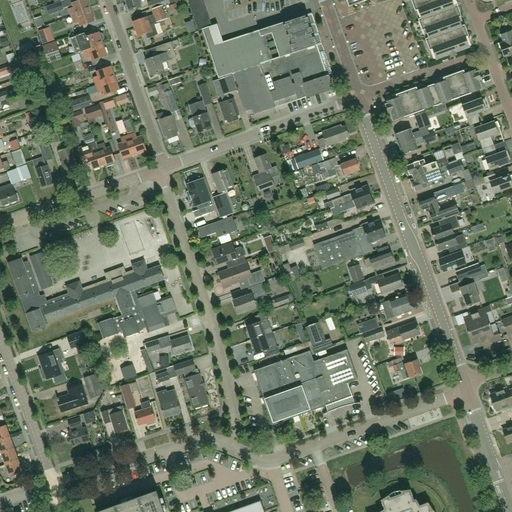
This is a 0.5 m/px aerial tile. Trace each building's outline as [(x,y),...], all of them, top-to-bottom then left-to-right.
[(71,17),(90,10),(86,0),(80,0),(72,3),(74,8),(69,9),(71,17)] [(125,0),(127,4),(125,5),(124,6),(125,10),(127,11),(129,10),(129,11),(141,6),(139,1),(140,0),(125,0)] [(152,9),(162,5),(170,2),(169,0),(155,0),(147,3),(150,10),(152,9)] [(412,0),(430,50),(433,49),(437,59),(441,58),(450,55),(451,57),(457,55),(456,53),(465,49),(469,47),(465,37),(468,36),(454,0),(412,0)] [(61,1),(46,6),(49,15),(64,10),(61,1)] [(203,3),(191,7),(193,13),(205,9),(203,3)] [(162,5),(152,9),(155,16),(147,19),(147,17),(133,22),(138,36),(146,34),(147,38),(158,35),(154,23),(164,20),(167,19),(164,11),(162,5)] [(207,15),(205,9),(193,13),(195,20),(207,15)] [(90,10),(71,17),(74,24),(79,22),(80,26),(94,21),(90,10)] [(207,15),(195,20),(197,26),(209,21),(207,15)] [(217,46),(211,27),(202,31),(218,79),(232,74),(245,112),(253,110),(254,115),(287,104),(307,97),(324,91),(332,89),(328,77),(327,77),(316,45),(315,46),(305,16),(217,46)] [(211,27),(209,21),(197,26),(199,32),(202,31),(211,27)] [(98,32),(92,34),(91,30),(72,37),(75,45),(73,46),(75,53),(102,44),(101,40),(103,39),(104,38),(102,34),(101,33),(99,34),(98,32)] [(511,32),(501,35),(504,43),(500,45),(504,56),(508,55),(509,56),(511,54),(511,31),(511,32)] [(7,38),(0,40),(0,42),(2,48),(9,46),(7,38)] [(61,60),(56,41),(43,46),(48,61),(49,63),(61,60)] [(102,44),(75,53),(76,54),(84,51),(86,58),(91,56),(93,60),(106,55),(102,44)] [(161,58),(157,47),(155,47),(158,56),(146,60),(152,75),(164,71),(162,64),(160,58),(161,58)] [(82,60),(79,54),(71,56),(74,63),(82,60)] [(19,64),(10,66),(0,69),(0,76),(12,73),(14,80),(20,78),(24,77),(19,64)] [(96,85),(115,78),(111,67),(97,72),(98,76),(93,78),(96,85)] [(481,80),(478,72),(476,73),(475,70),(474,71),(473,68),(387,99),(388,102),(387,102),(388,104),(386,105),(388,113),(391,112),(394,120),(482,89),(479,80),(481,80)] [(220,81),(225,96),(237,92),(232,77),(220,81)] [(115,78),(96,85),(98,92),(103,90),(105,95),(119,90),(115,78)] [(156,86),(148,89),(150,97),(159,94),(156,86)] [(204,106),(213,103),(208,89),(200,92),(204,106)] [(179,110),(179,109),(172,90),(163,93),(171,113),(179,110)] [(0,102),(10,99),(7,91),(0,93),(0,102)] [(92,105),(89,95),(70,102),(73,111),(92,105)] [(116,99),(106,103),(109,111),(119,107),(116,99)] [(230,100),(223,102),(219,103),(225,121),(227,120),(228,123),(237,119),(236,116),(238,116),(233,99),(230,100)] [(482,100),(481,99),(462,106),(470,126),(482,122),(478,113),(485,110),(485,109),(488,108),(485,99),(482,100)] [(193,117),(193,118),(190,119),(188,121),(190,127),(193,128),(196,126),(198,132),(211,128),(206,113),(202,101),(189,105),(193,117)] [(99,105),(84,110),(88,121),(103,116),(99,105)] [(40,127),(34,110),(25,114),(31,130),(40,127)] [(85,119),(82,110),(68,114),(72,129),(81,126),(79,121),(85,119)] [(399,145),(429,134),(427,128),(431,127),(425,110),(414,114),(420,131),(412,134),(410,129),(395,134),(399,145)] [(172,115),(164,118),(162,113),(156,115),(158,120),(165,138),(166,137),(167,140),(178,136),(177,133),(179,132),(172,115)] [(126,128),(132,126),(130,119),(124,121),(126,128)] [(120,135),(127,133),(123,121),(116,123),(120,135)] [(482,149),(494,145),(491,136),(501,132),(497,122),(494,123),(494,122),(475,129),(482,149)] [(52,125),(45,128),(50,144),(58,142),(52,125)] [(324,138),(318,140),(321,148),(326,146),(327,147),(347,140),(346,138),(349,137),(345,126),(342,127),(341,125),(321,132),(324,138)] [(127,135),(134,155),(146,151),(140,136),(136,138),(134,132),(127,135)] [(433,132),(429,134),(399,145),(402,155),(418,150),(416,146),(424,143),(425,145),(436,140),(433,132)] [(83,137),(86,146),(78,148),(84,165),(90,163),(92,169),(103,166),(96,145),(93,134),(83,137)] [(134,155),(127,135),(120,137),(122,142),(118,144),(123,159),(134,155)] [(20,149),(17,140),(9,143),(12,151),(20,149)] [(53,159),(49,149),(47,142),(39,145),(45,161),(53,159)] [(105,148),(103,143),(96,145),(103,166),(115,162),(110,147),(105,148)] [(461,152),(458,143),(451,146),(454,154),(461,152)] [(498,154),(494,145),(482,149),(490,170),(509,163),(508,162),(511,161),(507,151),(498,154)] [(80,169),(75,155),(72,147),(59,151),(66,174),(68,174),(69,177),(79,174),(78,170),(80,169)] [(330,148),(322,149),(324,158),(331,157),(330,148)] [(299,169),(324,160),(320,149),(295,158),(299,169)] [(17,169),(26,166),(20,150),(11,153),(17,169)] [(433,154),(436,162),(426,166),(424,160),(406,167),(409,175),(412,174),(413,178),(448,165),(445,158),(445,159),(442,151),(433,154)] [(260,173),(252,176),(259,192),(275,186),(272,178),(280,175),(276,166),(271,168),(266,154),(254,159),(260,173)] [(2,164),(0,158),(0,169),(4,169),(4,170),(10,169),(7,162),(2,164)] [(338,166),(337,164),(335,158),(319,164),(321,171),(325,169),(326,172),(335,168),(339,180),(346,177),(345,175),(359,170),(356,159),(338,166)] [(39,159),(33,161),(42,187),(53,184),(47,166),(42,167),(39,159)] [(136,160),(125,164),(128,174),(139,171),(136,160)] [(448,165),(413,178),(409,180),(413,191),(415,190),(415,191),(443,181),(441,175),(448,172),(449,175),(464,169),(461,161),(448,166),(448,165)] [(7,172),(11,184),(0,188),(0,196),(3,205),(17,200),(13,189),(22,186),(20,181),(31,177),(26,165),(26,166),(17,169),(7,172)] [(227,169),(212,175),(219,193),(234,187),(227,169)] [(477,171),(470,173),(473,180),(480,178),(477,171)] [(511,175),(510,177),(509,175),(497,180),(495,174),(483,178),(485,184),(490,182),(494,193),(511,187),(511,175)] [(186,185),(189,191),(186,192),(189,202),(192,201),(195,207),(197,206),(199,210),(210,206),(208,202),(211,201),(203,179),(200,179),(199,177),(188,181),(189,184),(186,185)] [(464,183),(467,190),(474,187),(472,180),(464,183)] [(334,207),(370,194),(367,186),(361,189),(360,187),(350,191),(351,194),(332,201),(334,207)] [(429,214),(432,223),(441,220),(448,218),(456,215),(459,214),(455,204),(440,210),(439,208),(437,203),(457,195),(453,186),(434,194),(435,196),(419,201),(419,202),(418,204),(420,209),(422,209),(422,210),(425,209),(426,213),(430,211),(431,213),(429,214)] [(338,189),(326,193),(328,199),(340,195),(338,189)] [(226,193),(213,198),(221,218),(233,213),(226,193)] [(370,194),(334,207),(330,209),(333,218),(341,215),(341,213),(356,207),(357,210),(367,206),(367,205),(373,203),(370,194)] [(456,215),(448,218),(441,220),(443,226),(431,230),(435,241),(453,234),(452,230),(460,227),(456,215)] [(238,231),(234,221),(232,217),(198,229),(201,238),(216,233),(218,238),(219,238),(221,244),(231,241),(229,234),(238,231)] [(342,217),(316,227),(318,233),(344,223),(342,217)] [(362,225),(363,227),(352,231),(357,243),(365,240),(365,239),(367,238),(369,244),(370,244),(380,240),(379,239),(385,237),(380,221),(373,223),(373,221),(362,225)] [(271,230),(262,235),(268,245),(276,241),(271,230)] [(357,243),(352,231),(352,232),(313,246),(322,269),(372,251),(370,244),(369,244),(367,238),(365,239),(365,240),(357,243)] [(455,238),(453,234),(435,241),(438,251),(451,247),(453,253),(467,247),(463,235),(455,238)] [(503,236),(497,238),(499,244),(505,242),(503,236)] [(302,239),(288,244),(291,251),(305,246),(302,239)] [(251,258),(246,260),(244,256),(246,255),(243,248),(241,247),(234,249),(232,242),(212,249),(217,265),(229,260),(232,268),(246,263),(252,261),(251,258)] [(379,255),(364,260),(367,268),(372,266),(374,269),(394,262),(388,246),(377,250),(379,255)] [(482,263),(503,259),(501,248),(480,251),(482,263)] [(48,251),(31,257),(43,289),(52,286),(49,278),(57,275),(48,251)] [(461,252),(439,260),(444,272),(466,264),(461,252)] [(69,294),(46,302),(44,296),(40,297),(27,262),(23,264),(21,259),(8,263),(20,298),(20,297),(27,314),(26,314),(32,331),(46,327),(45,323),(114,298),(119,311),(120,311),(122,316),(114,319),(113,317),(98,323),(104,339),(119,334),(119,333),(122,331),(124,338),(140,332),(139,330),(146,328),(148,333),(169,325),(166,316),(177,312),(171,296),(157,301),(153,291),(138,297),(135,290),(164,280),(159,266),(148,270),(144,260),(132,265),(134,270),(125,273),(125,272),(115,276),(114,273),(109,275),(110,278),(107,279),(107,280),(82,289),(79,282),(66,287),(69,294)] [(246,263),(232,268),(218,273),(225,289),(232,286),(232,285),(247,280),(250,287),(265,281),(261,270),(251,274),(247,263),(246,263)] [(288,263),(283,266),(285,273),(287,272),(290,281),(298,278),(294,269),(291,270),(288,263)] [(359,265),(348,269),(353,283),(364,279),(359,265)] [(469,270),(455,275),(457,282),(471,277),(469,270)] [(382,274),(368,279),(350,286),(353,297),(367,292),(367,290),(372,288),(371,285),(378,282),(382,294),(403,286),(399,274),(385,279),(382,274)] [(472,278),(449,286),(452,294),(461,290),(467,306),(480,302),(472,278)] [(250,295),(233,301),(238,314),(256,307),(254,300),(267,295),(263,283),(248,289),(250,295)] [(294,301),(291,293),(269,302),(272,309),(294,301)] [(390,301),(383,303),(389,319),(396,316),(396,317),(412,311),(406,295),(390,301)] [(468,333),(490,324),(490,323),(489,324),(486,313),(491,311),(490,307),(471,314),(472,317),(464,320),(468,331),(468,333)] [(251,340),(265,335),(272,332),(265,313),(255,317),(257,323),(246,327),(251,340)] [(511,333),(511,322),(510,317),(502,320),(508,335),(511,333)] [(362,334),(377,328),(375,321),(359,326),(362,334)] [(389,341),(402,336),(403,340),(420,334),(415,322),(399,328),(399,327),(386,332),(389,341)] [(326,341),(319,323),(307,327),(313,346),(326,341)] [(491,325),(490,324),(468,333),(468,334),(469,333),(473,344),(481,342),(482,345),(501,338),(499,334),(494,336),(490,326),(491,325)] [(377,328),(362,334),(365,343),(385,336),(381,327),(377,328)] [(82,331),(67,336),(71,349),(86,343),(82,331)] [(265,335),(251,340),(256,353),(267,349),(269,355),(279,352),(274,337),(267,340),(265,335)] [(188,336),(171,341),(175,355),(192,350),(188,336)] [(158,339),(146,343),(149,353),(161,349),(158,339)] [(310,341),(295,347),(284,350),(286,355),(297,352),(312,346),(310,341)] [(394,347),(394,356),(404,356),(404,347),(394,347)] [(153,371),(145,349),(140,351),(148,373),(153,371)] [(56,384),(66,380),(60,363),(63,362),(59,350),(39,357),(43,369),(41,370),(44,379),(46,378),(47,379),(54,377),(56,384)] [(310,351),(254,371),(264,397),(263,397),(273,425),(326,406),(328,412),(332,411),(336,409),(342,407),(347,405),(353,404),(355,404),(353,396),(348,383),(358,379),(347,350),(314,362),(310,351)] [(401,358),(391,361),(395,373),(401,371),(404,380),(421,373),(416,360),(404,365),(403,362),(401,358)] [(192,360),(174,366),(177,375),(188,372),(189,377),(184,379),(193,409),(209,404),(208,402),(209,401),(210,400),(208,396),(207,395),(206,396),(199,374),(197,375),(195,370),(192,360)] [(126,378),(137,376),(136,363),(125,365),(126,378)] [(159,384),(170,380),(167,372),(156,376),(159,384)] [(98,373),(84,378),(90,399),(104,393),(98,373)] [(129,384),(121,387),(128,409),(136,407),(129,384)] [(70,395),(57,399),(58,401),(62,412),(88,404),(82,385),(68,389),(70,395)] [(511,388),(508,390),(507,387),(496,391),(497,393),(491,395),(497,411),(503,409),(503,411),(511,407),(511,388)] [(181,412),(174,389),(167,392),(166,390),(157,393),(164,418),(181,412)] [(391,402),(396,400),(402,398),(400,392),(394,394),(389,396),(391,402)] [(141,403),(143,410),(135,412),(139,426),(147,423),(147,425),(155,423),(154,421),(156,420),(150,401),(141,403)] [(121,406),(101,412),(105,424),(112,422),(115,433),(128,429),(121,406)] [(94,411),(83,414),(87,424),(97,421),(94,411)] [(80,418),(68,422),(70,428),(82,425),(80,418)] [(0,440),(10,437),(6,425),(0,427),(0,440)] [(511,427),(503,430),(508,443),(511,441),(511,425),(511,426),(511,427)] [(72,446),(80,444),(81,445),(83,446),(85,446),(87,445),(87,444),(87,442),(89,441),(85,428),(68,433),(72,446)] [(10,437),(0,440),(0,450),(1,453),(14,448),(10,437)] [(14,448),(1,453),(5,465),(18,460),(14,448)] [(18,460),(5,465),(9,476),(23,472),(18,460)] [(430,511),(431,511),(434,511),(428,502),(420,506),(416,499),(414,500),(410,490),(401,491),(402,494),(390,498),(389,495),(381,500),(385,509),(380,511),(430,511)] [(164,511),(157,491),(97,511),(164,511)] [(264,511),(261,500),(228,511),(264,511)]
